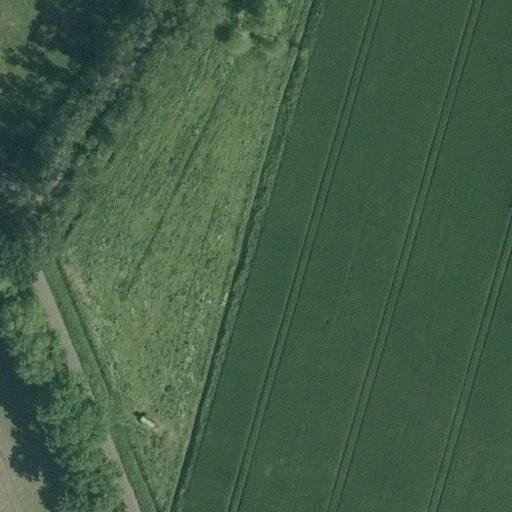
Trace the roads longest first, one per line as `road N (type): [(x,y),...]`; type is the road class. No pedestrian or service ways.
road 1 (unclassified): [(0,177),(138,511)]
road 2 (unknown): [(0,105),(71,0)]
